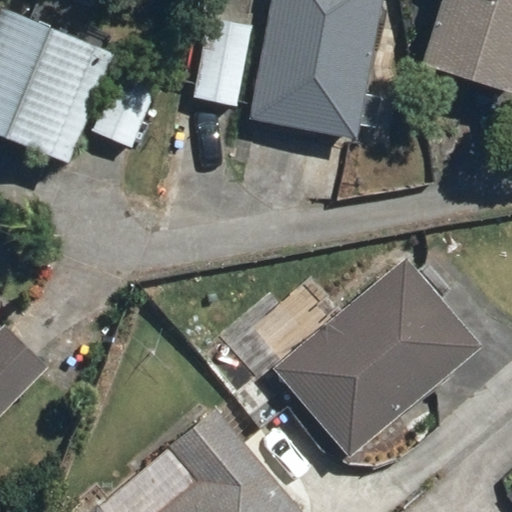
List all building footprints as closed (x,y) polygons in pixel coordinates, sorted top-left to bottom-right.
[(115,41),(88,30),(99,0),(26,0),(24,5),(8,0),(0,0),(0,124),(72,152),(83,123),(135,143),(165,66),(113,46),(115,41)] [(267,0),(264,23),(209,13),(195,94),(250,104),(248,115),(356,133),(379,0),(267,0)] [(511,0),(435,0),(420,57),(511,82),(511,0)] [(350,452),(480,336),(402,248),(271,364),(350,452)] [(0,407),(50,354),(5,312),(0,316),(0,407)] [(306,511),(308,510),(213,403),(145,465),(176,500),(162,511),(306,511)]
